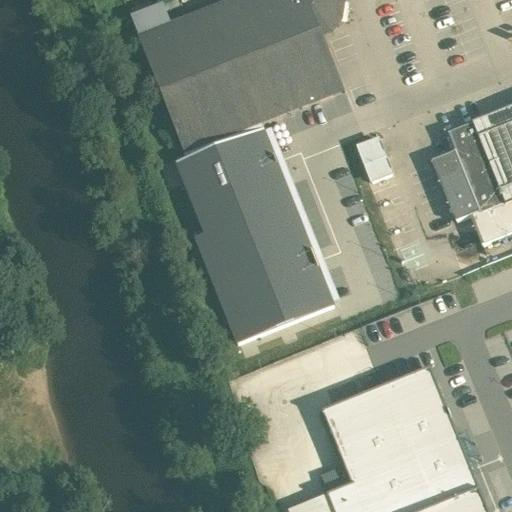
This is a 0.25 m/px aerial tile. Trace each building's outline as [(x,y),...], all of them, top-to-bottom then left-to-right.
[(267,0),(142,50),(182,151),(298,104),(301,112),(332,99),(309,42),(329,34),(338,22),(340,8),(337,0),(267,0)] [(511,111),(479,125),(479,126),(511,206),(511,111)] [(511,206),(479,126),(449,138),(456,156),(433,165),(457,225),(471,220),(483,250),(511,238),(511,206)] [(238,347),(334,309),(266,135),(179,169),(206,239),(197,243),(238,347)] [(383,138),(358,145),(369,183),(394,177),(383,138)] [(405,310),(409,326),(445,318),(441,301),(405,310)] [(434,373),(330,414),(360,491),(307,511),(432,511),(480,494),(434,373)] [(486,511),(480,494),(432,511),(486,511)]
